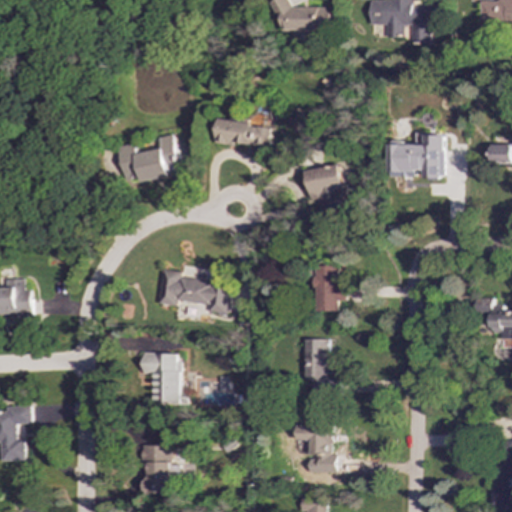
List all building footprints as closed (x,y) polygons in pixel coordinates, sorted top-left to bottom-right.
[(334,8),(291,7),(291,0),(280,0),(280,31),(334,31),(334,8)] [(374,0),(374,25),(389,25),(389,37),(406,38),(406,25),(414,25),(413,44),(433,44),(433,26),(440,26),(440,7),(416,7),(416,0),(374,0)] [(219,141),(273,148),(276,125),(222,118),(219,141)] [(173,176),(172,169),(183,167),(176,134),(161,137),(163,149),(140,154),(138,144),(122,147),(128,179),(144,176),(145,182),(173,176)] [(448,135),(419,135),(419,145),(395,145),(394,177),(424,177),(448,177),(448,135)] [(511,144),(495,144),(494,162),(511,162),(511,144)] [(310,170),(314,200),(321,199),(323,211),(348,208),(343,165),(310,170)] [(348,281),(340,281),(340,266),(317,266),(319,312),(340,311),(340,301),(348,301),(348,281)] [(162,304),(179,306),(180,301),(210,305),(210,312),(230,314),(232,288),(223,287),(224,281),(184,276),(184,272),(166,270),(162,304)] [(0,288),(0,313),(33,313),(33,290),(27,290),(27,279),(8,280),(9,288),(0,288)] [(329,339),(306,339),(306,380),(314,380),(314,395),(337,395),(337,379),(329,379),(329,339)] [(184,354),(146,353),(146,374),(156,374),(155,404),(183,405),(184,354)] [(27,460),(26,439),(19,439),(18,424),(34,423),(33,406),(9,407),(9,411),(0,411),(0,442),(3,442),(4,461),(27,460)] [(299,426),(299,440),(311,440),(312,455),(333,454),(332,425),(299,426)] [(173,465),(173,445),(143,445),(143,461),(149,461),(149,493),(175,493),(175,484),(181,484),(181,465),(173,465)] [(505,511),(511,511),(511,455),(511,456),(511,461),(503,462),(505,511)] [(328,511),(328,499),(303,499),(303,511),(309,511),(328,511)]
